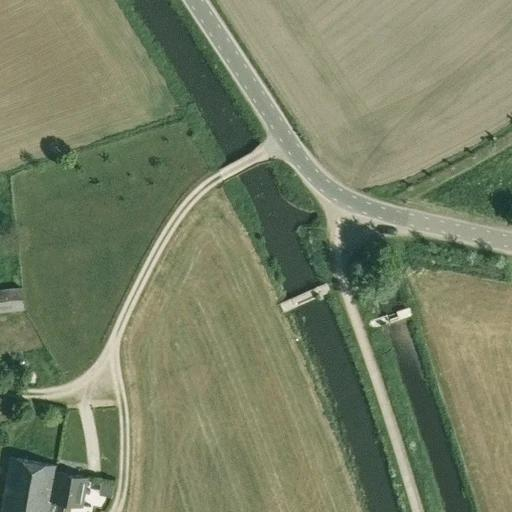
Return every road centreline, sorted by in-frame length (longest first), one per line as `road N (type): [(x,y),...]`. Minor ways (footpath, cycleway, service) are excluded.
road 1 (tertiary): [(511,243),(386,214),(328,189),(302,163),(194,0)]
road 2 (track): [(288,142),(187,203),(90,379),(51,397),(0,391)]
